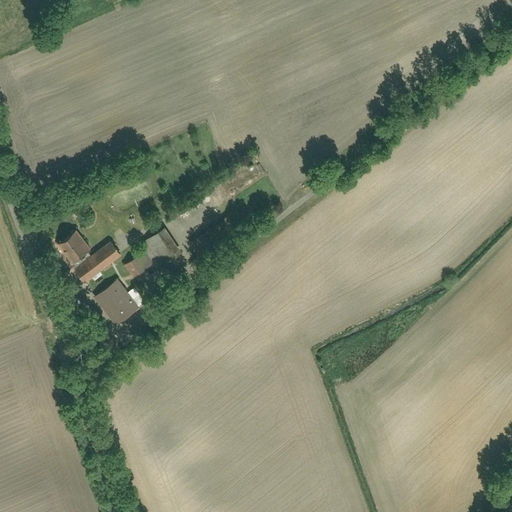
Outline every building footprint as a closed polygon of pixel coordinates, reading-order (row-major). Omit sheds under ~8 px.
[(233,209),(187,241),(198,256),(244,224),(233,209)] [(160,225),(139,241),(158,267),(179,252),(160,225)] [(76,229),(57,244),(76,269),(91,257),(86,250),(90,248),(76,229)] [(91,257),(76,269),(85,281),(120,254),(111,242),(91,257)] [(121,261),(129,275),(134,272),(139,280),(149,274),(144,266),(146,265),(137,251),(121,261)] [(114,277),(92,294),(113,322),(143,299),(132,286),(125,291),(114,277)]
